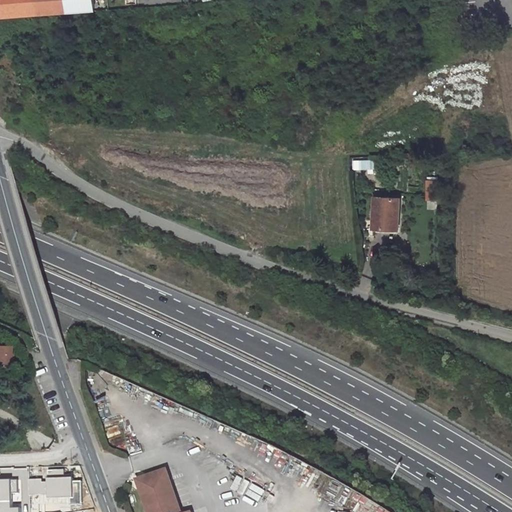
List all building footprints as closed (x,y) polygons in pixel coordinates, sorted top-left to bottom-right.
[(87,11),(85,0),(0,0),(0,16),(35,14),(35,15),(87,11)] [(436,199),(436,180),(426,180),(426,199),(436,199)] [(397,229),(399,198),(375,197),(373,228),(397,229)] [(0,345),(0,362),(11,363),(11,346),(0,345)] [(139,481),(150,511),(192,511),(189,511),(183,511),(168,470),(139,481)] [(30,480),(31,495),(49,495),(49,499),(70,498),(70,505),(83,505),(82,482),(74,482),(74,479),(66,479),(65,471),(49,471),(49,482),(43,483),(43,480),(30,480)] [(12,480),(0,480),(0,511),(21,511),(22,509),(13,509),(12,480)]
